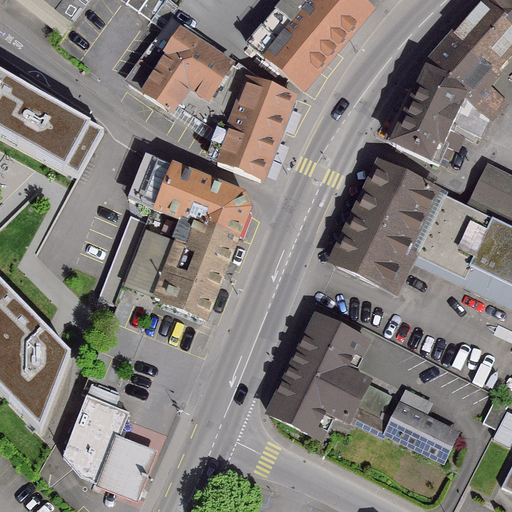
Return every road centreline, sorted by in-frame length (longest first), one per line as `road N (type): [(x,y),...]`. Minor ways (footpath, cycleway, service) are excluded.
road 1 (residential): [(0,42),(153,148),(303,210)]
road 2 (primary): [(447,0),(355,107),(303,210)]
road 3 (primary): [(217,435),(303,210)]
road 4 (residential): [(217,435),(374,511)]
